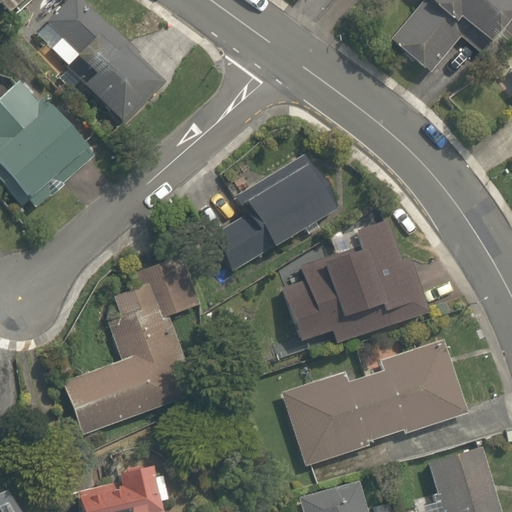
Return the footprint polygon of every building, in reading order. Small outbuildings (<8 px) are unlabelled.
[(0,0),(0,5),(2,3),(15,16),(31,0),(0,0)] [(165,79),(81,0),(73,0),(38,38),(125,121),(165,79)] [(426,0),(385,47),(426,84),(465,40),(483,55),(511,21),(511,0),(426,0)] [(28,80),(0,104),(0,178),(8,187),(17,179),(35,199),(90,150),(28,80)] [(206,233),(230,278),(341,218),(304,151),(231,191),(243,213),(206,233)] [(342,345),(434,313),(414,254),(405,257),(391,219),(336,238),(341,252),(300,266),(306,283),(286,290),(306,346),(338,334),(342,345)] [(201,310),(183,260),(142,274),(149,294),(104,309),(122,359),(62,380),(83,438),(192,400),(164,322),(201,310)] [(345,374),(285,393),(309,469),(468,418),(444,342),(379,363),(382,373),(348,384),(345,374)] [(506,511),(489,450),(433,466),(443,501),(417,508),(417,511),(506,511)] [(169,511),(161,469),(125,477),(128,491),(80,501),(82,511),(169,511)] [(373,511),(366,484),(301,501),(304,511),(373,511)] [(0,511),(31,511),(24,493),(0,502),(0,511)]
